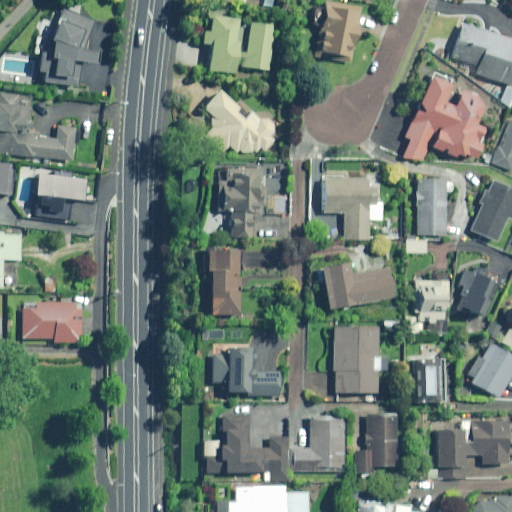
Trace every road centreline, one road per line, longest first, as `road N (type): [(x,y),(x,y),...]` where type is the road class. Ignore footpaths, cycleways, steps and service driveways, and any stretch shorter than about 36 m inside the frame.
road 1 (secondary): [(137,511),(139,146),(154,0)]
road 2 (unknown): [(331,119),(304,157),(291,431)]
road 3 (residential): [(331,119),(365,111),(416,0)]
